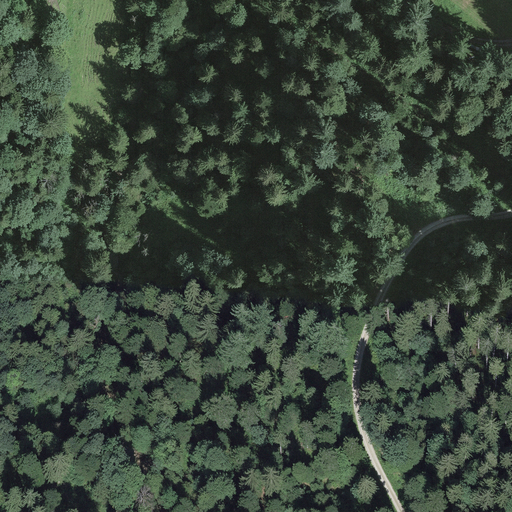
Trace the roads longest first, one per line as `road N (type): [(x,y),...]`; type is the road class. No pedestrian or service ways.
road 1 (track): [(396,511),(366,451),(356,405),(364,332),(417,238),(449,220),(511,211)]
road 2 (track): [(402,0),(466,40),(511,45)]
